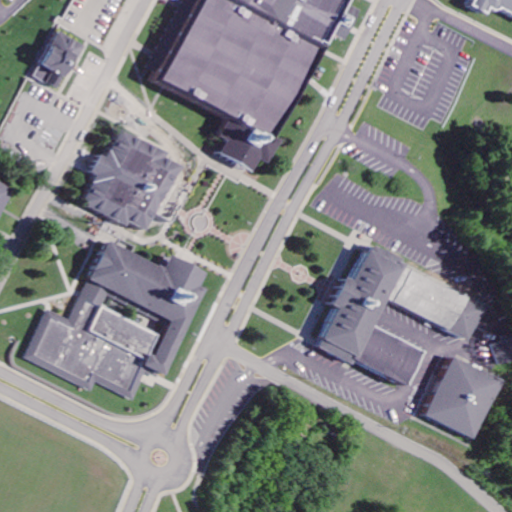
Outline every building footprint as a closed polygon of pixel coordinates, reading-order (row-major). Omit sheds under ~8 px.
[(150,85),(221,116),(220,122),(213,137),(221,141),(215,155),(250,171),(254,162),(265,163),(275,141),(274,140),(323,32),(342,40),(347,28),(348,17),(341,14),(347,0),(197,0),(189,20),(184,20),(183,22),(182,34),(174,33),(150,85)] [(511,0),(511,20),(484,5),(478,15),(463,7),(467,0),(511,0)] [(54,30),(82,46),(57,90),(30,75),(54,30)] [(115,131),(177,165),(138,237),(76,203),(115,131)] [(0,182),(12,189),(0,211),(0,182)] [(18,359),(43,309),(64,320),(103,242),(156,268),(167,247),(204,266),(194,286),(202,290),(157,379),(141,371),(127,400),(92,382),(86,393),(18,359)] [(310,344),(363,245),(478,306),(459,341),(380,299),(366,325),(419,353),(399,391),(310,344)] [(493,367),(511,361),(511,353),(508,339),(487,345),(493,367)] [(445,357),(496,384),(464,444),(413,417),(445,357)]
